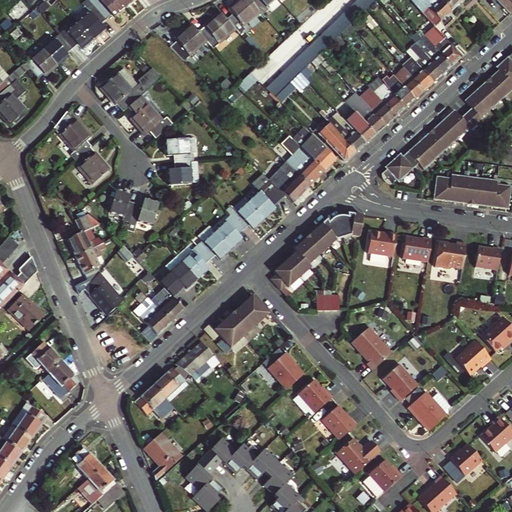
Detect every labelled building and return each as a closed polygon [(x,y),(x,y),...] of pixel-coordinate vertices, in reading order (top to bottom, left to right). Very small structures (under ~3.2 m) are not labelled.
[(115,17),(125,9),(117,0),(99,0),(93,5),(106,21),(113,15),(115,17)] [(117,0),(125,9),(135,0),(117,0)] [(233,15),(227,20),(234,28),(238,33),(242,33),(246,30),(242,26),(259,11),(249,0),(236,0),(227,8),(233,15)] [(249,0),(259,11),(263,15),(269,10),(265,6),(271,0),(249,0)] [(356,0),(269,84),(278,94),(289,83),(300,72),(309,64),(319,54),(330,44),(339,35),(348,26),(357,17),(366,9),(375,1),(375,0),(356,0)] [(412,0),(411,1),(433,26),(435,28),(451,11),(440,0),(412,0)] [(459,0),(440,0),(451,11),(461,2),(459,0)] [(511,0),(499,0),(498,1),(511,14),(511,12),(511,0)] [(101,25),(106,21),(93,5),(88,10),(91,13),(80,23),(94,40),(106,31),(101,25)] [(217,43),(234,28),(227,20),(219,11),(197,31),(206,41),(209,46),(215,41),(217,43)] [(83,50),(94,40),(80,23),(69,32),(66,29),(59,34),(72,49),(78,44),(83,50)] [(206,41),(197,31),(191,24),(174,39),(175,41),(169,47),(183,61),(206,41)] [(427,40),(452,66),(462,57),(437,30),(427,40)] [(67,54),(72,49),(59,34),(42,49),(57,66),(69,56),(67,54)] [(423,35),(414,44),(422,52),(442,75),(452,66),(427,40),(423,35)] [(410,58),(416,64),(433,83),(442,75),(422,52),(414,44),(405,52),(410,58)] [(57,66),(42,49),(25,64),(28,68),(38,79),(44,74),(46,76),(57,66)] [(487,85),(485,82),(464,100),(471,108),(461,118),(454,110),(434,128),(436,131),(431,136),(428,133),(403,156),(401,153),(385,168),(387,170),(383,173),(382,175),(382,178),(383,180),(384,181),(386,182),(388,184),(390,184),(392,184),(394,184),(397,181),(398,183),(419,165),(424,171),(470,129),(471,130),(482,121),(480,119),(511,90),(511,53),(495,68),(498,70),(490,78),(492,80),(487,85)] [(406,72),(408,74),(424,91),(433,83),(416,64),(410,58),(401,66),(406,72)] [(0,66),(0,92),(9,85),(15,79),(28,68),(25,64),(24,63),(9,77),(0,66)] [(136,86),(122,70),(117,74),(131,90),(136,86)] [(247,91),(259,79),(253,72),(240,84),(247,91)] [(424,91),(408,74),(406,72),(397,80),(414,100),(424,91)] [(115,104),(122,112),(147,91),(140,83),(136,86),(131,90),(117,74),(100,89),(114,105),(115,104)] [(382,83),(385,85),(405,108),(414,100),(397,80),(393,76),(388,79),(387,78),(382,83)] [(9,85),(0,92),(0,114),(9,125),(25,110),(16,99),(25,91),(15,79),(9,85)] [(371,90),(378,97),(395,117),(405,108),(385,85),(382,83),(380,81),(371,90)] [(358,97),(370,110),(385,126),(395,117),(378,97),(371,90),(369,87),(358,97)] [(358,117),(360,119),(375,135),(385,126),(370,110),(358,97),(354,93),(344,102),(351,109),(358,117)] [(146,105),(129,119),(143,136),(144,136),(149,132),(154,139),(171,125),(165,118),(161,122),(160,122),(146,105)] [(346,123),(350,127),(365,143),(375,135),(360,119),(358,117),(351,109),(342,118),(346,123)] [(74,122),(66,113),(53,130),(73,152),(70,154),(74,160),(89,147),(90,146),(85,141),(90,137),(75,121),(74,122)] [(329,125),(338,134),(344,141),(355,152),(365,143),(350,127),(346,123),(342,118),(339,115),(337,113),(327,122),(329,125)] [(318,135),(345,162),(355,152),(344,141),(338,134),(329,125),(318,135)] [(324,172),(335,159),(303,128),(291,140),(296,145),(299,148),(324,172)] [(285,161),(292,168),(310,186),(324,172),(299,148),(296,145),(291,140),(287,137),(280,144),(291,155),(285,161)] [(196,155),(195,140),(167,142),(168,156),(176,156),(176,163),(194,161),(194,155),(196,155)] [(109,170),(89,147),(74,160),(80,166),(77,168),(91,184),(109,170)] [(195,169),(194,161),(176,163),(177,170),(169,170),(171,185),(199,183),(197,168),(195,169)] [(294,203),(310,186),(292,168),(285,161),(267,179),(283,194),(294,203)] [(259,192),(249,201),(263,218),(274,208),(271,205),(283,194),(267,179),(264,176),(254,185),(258,190),(259,192)] [(437,177),(434,201),(449,202),(450,199),(495,205),(494,208),(509,210),(511,189),(511,186),(497,185),(497,182),(453,176),(452,179),(437,177)] [(128,203),(129,196),(115,192),(108,213),(123,218),(121,223),(129,225),(135,205),(128,203)] [(226,209),(230,214),(243,228),(248,224),(252,228),(263,218),(249,201),(244,196),(233,206),(231,204),(226,209)] [(449,202),(494,208),(495,205),(450,199),(449,202)] [(135,205),(129,225),(136,227),(137,222),(151,226),(157,204),(143,200),(141,207),(135,205)] [(226,221),(215,230),(229,247),(240,237),(237,234),(243,228),(230,214),(224,219),(226,221)] [(350,237),(359,237),(362,216),(347,214),(348,218),(338,217),(329,222),(327,219),(294,250),(296,252),(274,272),(276,275),(271,280),(281,291),(286,286),(289,288),(311,268),(309,266),(336,242),(350,237)] [(76,256),(103,243),(100,237),(94,239),(89,228),(98,224),(88,215),(76,220),(82,233),(68,239),(76,256)] [(202,238),(196,243),(209,258),(215,253),(218,257),(229,247),(215,230),(209,224),(198,234),(202,238)] [(392,257),(395,233),(388,232),(387,234),(370,231),(367,253),(392,257)] [(9,237),(0,246),(0,263),(9,255),(8,249),(13,249),(13,242),(9,237)] [(402,258),(427,262),(431,239),(422,237),(422,239),(405,237),(402,258)] [(118,243),(112,238),(103,243),(76,256),(89,285),(95,278),(100,272),(97,267),(101,266),(100,264),(106,261),(103,254),(105,253),(104,250),(102,251),(101,248),(106,246),(107,248),(118,243)] [(9,255),(18,247),(13,242),(13,249),(8,249),(9,255)] [(192,250),(181,260),(195,277),(206,267),(203,263),(209,258),(196,243),(191,248),(192,250)] [(462,269),(465,244),(456,243),(455,245),(437,243),(434,267),(451,270),(452,268),(462,269)] [(475,267),(496,271),(499,249),(491,248),(491,250),(477,248),(475,267)] [(127,249),(121,255),(131,265),(137,260),(127,249)] [(183,287),(195,277),(181,260),(175,252),(160,265),(165,270),(155,278),(164,288),(169,293),(180,283),(183,287)] [(32,257),(13,277),(24,287),(38,272),(32,257)] [(0,311),(24,287),(13,277),(1,266),(0,265),(0,311)] [(107,315),(119,305),(104,288),(95,278),(89,285),(85,289),(107,315)] [(104,288),(119,305),(124,301),(110,284),(104,288)] [(159,310),(171,323),(185,310),(169,293),(164,288),(158,294),(166,303),(159,310)] [(44,317),(22,295),(8,310),(30,332),(44,317)] [(269,315),(253,296),(214,330),(231,348),(269,315)] [(317,297),(317,312),(340,312),(340,297),(317,297)] [(148,299),(144,303),(148,308),(153,304),(148,299)] [(144,303),(134,311),(148,326),(157,335),(157,336),(171,323),(159,310),(153,304),(148,308),(144,303)] [(508,344),(511,340),(511,325),(503,316),(481,336),(495,352),(507,342),(508,344)] [(157,335),(148,326),(140,333),(148,342),(157,335)] [(369,362),(375,369),(394,352),(371,327),(354,342),(371,361),(369,362)] [(50,348),(44,341),(26,358),(36,369),(38,369),(41,366),(36,361),(50,348)] [(492,359),(476,341),(455,360),(470,376),(481,366),(482,368),(492,359)] [(202,343),(177,366),(191,376),(213,356),(202,343)] [(36,361),(41,366),(49,375),(63,362),(50,348),(36,361)] [(267,370),(286,392),(304,376),(285,355),(267,370)] [(218,362),(213,356),(191,376),(197,380),(218,362)] [(49,375),(60,387),(74,374),(63,362),(49,375)] [(393,389),(403,399),(419,384),(400,363),(385,377),(394,388),(393,389)] [(172,371),(154,386),(166,400),(184,384),(172,371)] [(74,374),(60,387),(66,394),(80,381),(74,374)] [(298,396),(315,414),(333,398),(326,392),(325,393),(314,381),(298,396)] [(166,400),(154,386),(141,399),(153,412),(166,400)] [(410,407),(431,430),(449,414),(428,391),(410,407)] [(153,412),(141,399),(136,404),(148,417),(153,412)] [(28,411),(31,406),(27,403),(11,425),(12,426),(31,439),(43,422),(28,411)] [(47,417),(31,406),(28,411),(43,422),(47,417)] [(322,421),(339,441),(357,425),(351,419),(349,420),(338,407),(322,421)] [(511,437),(511,433),(498,417),(491,423),(493,425),(480,437),(494,453),(511,437)] [(21,453),(31,439),(12,426),(2,440),(5,442),(21,453)] [(166,439),(161,434),(144,449),(149,454),(166,439)] [(149,454),(150,456),(159,466),(152,472),(156,482),(157,481),(182,458),(166,439),(149,454)] [(222,439),(204,458),(216,469),(223,462),(226,465),(237,453),(222,439)] [(337,454),(356,476),(382,453),(372,442),(362,450),(354,440),(337,454)] [(5,442),(0,449),(0,459),(11,467),(21,453),(5,442)] [(481,461),(467,444),(449,460),(463,476),(481,461)] [(237,453),(226,465),(236,475),(244,468),(247,471),(262,455),(252,446),(248,450),(244,446),(237,453)] [(70,460),(76,467),(90,454),(84,448),(70,460)] [(262,455),(247,471),(257,480),(264,474),(268,477),(279,464),(265,451),(262,455)] [(90,454),(76,467),(88,481),(102,468),(90,454)] [(187,476),(202,490),(213,479),(209,476),(216,469),(204,458),(187,476)] [(11,467),(0,459),(0,480),(1,481),(11,467)] [(385,494),(403,478),(397,471),(395,473),(386,462),(370,476),(385,494)] [(279,464),(268,477),(271,480),(264,487),(275,496),(286,484),(293,477),(279,464)] [(103,498),(117,485),(102,468),(88,481),(103,498)] [(437,511),(457,495),(441,478),(434,484),(435,484),(418,499),(429,511),(437,511)] [(194,498),(208,511),(220,500),(217,496),(224,489),(213,479),(202,490),(194,498)] [(88,481),(84,484),(99,501),(103,498),(88,481)] [(286,511),(297,501),(300,498),(286,484),(275,496),(278,499),(271,507),(276,511),(286,511)] [(117,485),(103,498),(99,501),(107,511),(117,502),(125,494),(117,485)] [(304,511),(306,510),(297,501),(286,511),(304,511)] [(416,511),(409,503),(398,511),(397,511),(416,511)]
